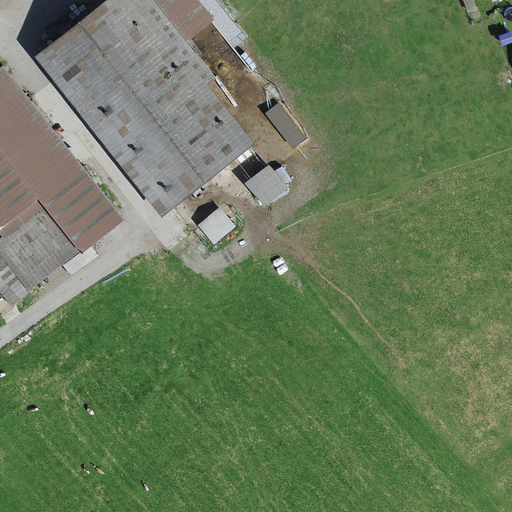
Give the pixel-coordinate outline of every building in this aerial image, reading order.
[(152,0),(110,0),(35,59),(160,219),(253,147),(207,87),(215,81),(186,42),(152,0)] [(196,0),(152,0),(186,42),(214,22),(196,0)] [(122,221),(2,69),(0,70),(0,235),(3,239),(0,241),(0,294),(11,308),(122,221)] [(294,129),(266,93),(252,105),(280,140),(294,129)] [(251,177),(266,202),(293,185),(277,161),(251,177)] [(206,221),(220,237),(236,224),(222,208),(206,221)]
